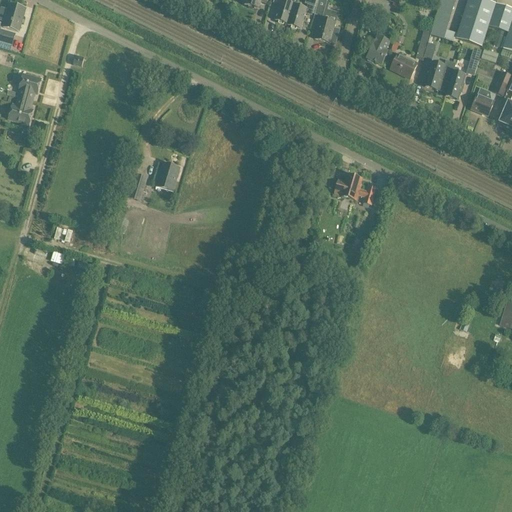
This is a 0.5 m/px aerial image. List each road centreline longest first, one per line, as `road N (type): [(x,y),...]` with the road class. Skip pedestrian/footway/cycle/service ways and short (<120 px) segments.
road 1 (unclassified): [(511,235),(38,0)]
road 2 (track): [(0,309),(81,21)]
road 3 (tertiary): [(511,163),(338,77)]
road 4 (tertiary): [(338,77),(183,0)]
